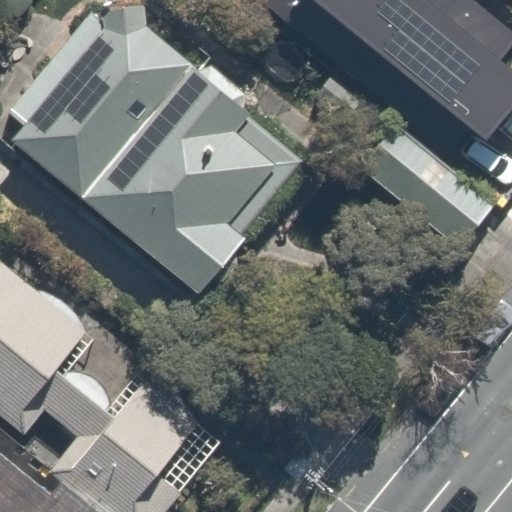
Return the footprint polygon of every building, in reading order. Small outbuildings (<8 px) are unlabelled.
[(511,42),(462,0),(258,0),(268,8),(275,0),(311,0),(323,10),(298,40),(421,147),(511,42)] [(93,19),(10,124),(30,139),(16,157),(224,321),(293,234),(262,209),(302,159),(205,82),(216,68),(132,2),(109,31),(93,19)] [(511,108),(489,88),(431,151),(492,206),(511,182),(511,108)] [(112,337),(0,246),(0,422),(21,440),(43,414),(82,445),(56,478),(98,511),(180,511),(236,443),(157,380),(140,400),(92,361),(112,337)] [(55,497),(0,452),(0,511),(88,511),(61,490),(55,497)]
